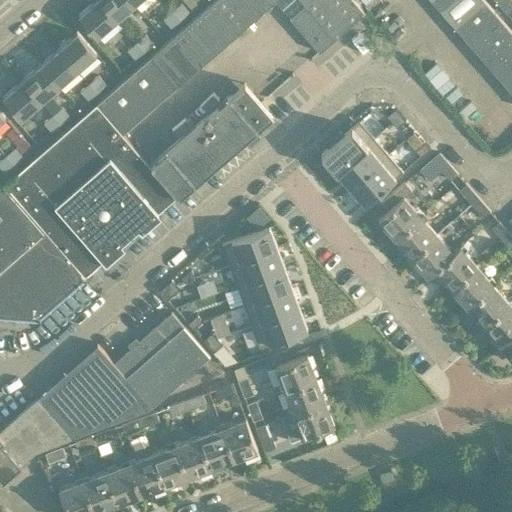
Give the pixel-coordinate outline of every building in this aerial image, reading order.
[(96,36),(114,20),(97,0),(93,0),(77,14),(88,26),(83,30),(92,40),(96,36)] [(363,12),(352,0),(212,0),(95,102),(121,133),(274,0),(299,0),(303,4),(288,17),(318,51),(363,12)] [(97,0),(114,20),(133,4),(129,0),(97,0)] [(429,0),(511,94),(511,33),(482,0),(429,0)] [(511,0),(495,0),(506,13),(511,7),(511,0)] [(189,11),(188,9),(182,2),(172,10),(180,19),(189,11)] [(171,27),(180,19),(172,10),(163,18),(171,27)] [(76,69),(94,53),(75,32),(57,48),(76,69)] [(153,42),(151,41),(145,33),(136,41),(143,50),(153,42)] [(134,58),(143,50),(136,41),(126,49),(134,58)] [(57,85),(76,69),(57,48),(39,63),(57,85)] [(39,101),(57,85),(39,63),(21,79),(39,101)] [(106,83),(105,81),(98,74),(89,82),(97,91),(106,83)] [(21,116),(39,101),(21,79),(2,95),(21,116)] [(87,99),(97,91),(89,82),(80,90),(87,99)] [(250,103),(241,111),(227,95),(148,164),(175,195),(176,195),(177,197),(194,181),(256,128),(252,124),(261,116),(250,103)] [(175,195),(148,164),(121,133),(95,102),(3,181),(84,275),(175,195)] [(69,115),(68,113),(61,106),(52,114),(60,123),(69,115)] [(395,108),(386,115),(391,121),(399,113),(398,111),(395,108)] [(399,113),(391,121),(396,126),(404,119),(399,113)] [(51,131),(60,123),(52,114),(43,122),(51,131)] [(359,119),(321,151),(336,169),(373,137),(359,119)] [(373,137),(336,169),(350,185),(387,153),(373,137)] [(424,141),(415,149),(420,154),(429,147),(424,141)] [(22,155),(21,154),(15,146),(5,154),(13,163),(22,155)] [(456,172),(444,158),(438,151),(427,161),(434,168),(437,165),(448,178),(456,172)] [(387,153),(350,185),(363,201),(401,169),(387,153)] [(0,166),(4,171),(13,163),(5,154),(0,159),(0,166)] [(403,196),(414,187),(407,178),(380,201),(386,208),(376,217),(394,237),(419,214),(403,196)] [(36,315),(82,276),(0,181),(0,306),(1,306),(16,307),(22,315),(36,315)] [(470,203),(477,197),(466,183),(458,190),(470,203)] [(478,219),(488,210),(477,197),(470,203),(460,212),(464,216),(471,210),(478,219)] [(258,205),(246,216),(257,228),(269,217),(258,205)] [(410,256),(436,233),(419,214),(394,237),(410,256)] [(502,240),(509,234),(498,221),(491,227),(502,240)] [(268,225),(221,242),(229,263),(276,246),(268,225)] [(451,251),(450,250),(436,233),(410,256),(426,274),(433,268),(432,268),(451,251)] [(511,252),(511,237),(509,234),(502,240),(511,252)] [(493,239),(479,251),(484,256),(498,244),(493,239)] [(449,287),(475,264),(457,244),(450,250),(451,251),(432,268),(433,268),(449,287)] [(276,246),(229,263),(237,284),(283,267),(276,246)] [(465,305),(491,283),(475,264),(449,287),(465,305)] [(283,267),(237,284),(245,304),(291,287),(283,267)] [(170,278),(164,284),(172,293),(178,287),(170,278)] [(212,279),(197,285),(201,296),(216,290),(212,279)] [(482,324),(507,302),(491,283),(465,305),(482,324)] [(164,284),(158,289),(166,298),(172,293),(164,284)] [(291,287),(245,304),(252,324),(298,307),(291,287)] [(498,343),(511,330),(511,307),(507,302),(482,324),(498,343)] [(298,307),(252,324),(259,344),(305,327),(298,307)] [(150,405),(208,355),(170,311),(112,362),(150,405)] [(222,313),(210,317),(213,327),(226,322),(222,313)] [(196,314),(187,322),(192,327),(201,320),(196,314)] [(511,359),(511,330),(498,343),(511,359)] [(211,332),(202,339),(207,345),(216,337),(211,332)] [(216,337),(207,345),(212,350),(221,343),(216,337)] [(150,405),(112,362),(95,343),(0,426),(0,477),(1,479),(34,450),(150,405)] [(282,390),(314,378),(306,354),(273,366),(282,390)] [(242,397),(251,394),(245,377),(236,380),(242,397)] [(291,413),(323,401),(314,378),(282,390),(291,413)] [(217,398),(234,392),(230,382),(213,389),(217,398)] [(187,409),(205,402),(202,393),(184,400),(187,409)] [(172,415),(187,409),(184,400),(168,406),(172,415)] [(251,421),(260,418),(254,401),(245,405),(251,421)] [(299,437),(332,425),(323,401),(291,413),(299,437)] [(140,427),(159,420),(155,411),(137,418),(140,427)] [(125,433),(140,427),(137,418),(121,424),(125,433)] [(232,459),(255,450),(243,418),(220,427),(232,459)] [(262,451),(273,447),(264,424),(253,428),(262,451)] [(209,468),(232,459),(220,427),(197,436),(209,468)] [(94,444),(112,437),(109,429),(91,436),(94,444)] [(79,450),(94,444),(91,436),(76,441),(79,450)] [(185,477),(209,468),(197,436),(173,445),(185,477)] [(162,486),(185,477),(173,445),(150,453),(162,486)] [(47,463),(63,457),(59,447),(43,454),(47,463)] [(138,495),(162,486),(150,453),(126,462),(138,495)] [(116,503),(138,495),(126,462),(104,471),(116,503)] [(91,511),(92,511),(116,503),(104,471),(80,480),(91,511)] [(65,511),(91,511),(80,480),(56,489),(65,511)]
